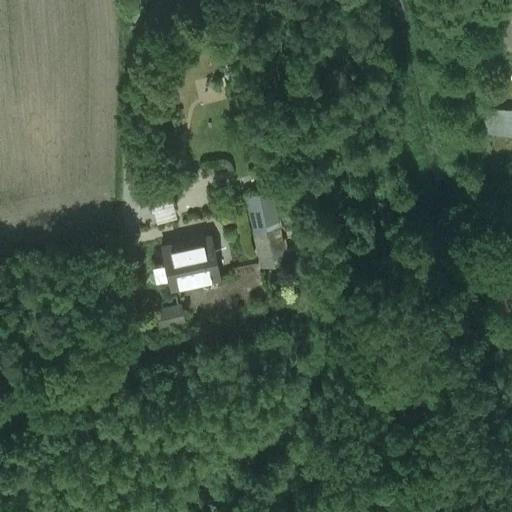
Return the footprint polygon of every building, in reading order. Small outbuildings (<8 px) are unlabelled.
[(511,0),(507,0),(506,10),(491,7),(485,38),(511,42),(511,0)] [(507,0),(491,0),(491,7),(506,10),(507,0)] [(507,101),(477,99),(474,142),(504,143),(507,101)] [(271,189),(246,195),(262,265),(287,259),(285,249),(296,246),(294,236),(282,239),(271,189)] [(210,234),(163,244),(172,285),(219,274),(210,234)] [(182,303),(157,309),(160,322),(185,317),(182,303)]
